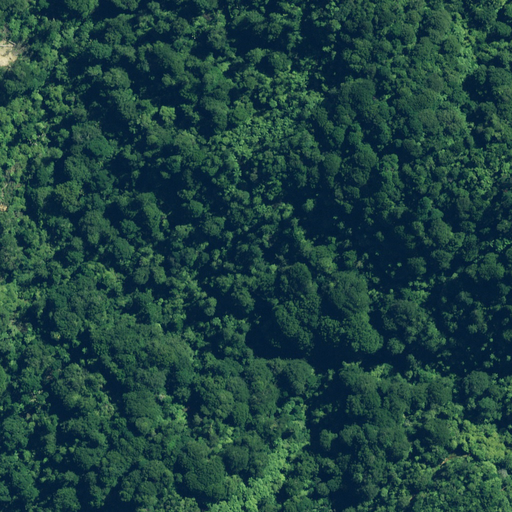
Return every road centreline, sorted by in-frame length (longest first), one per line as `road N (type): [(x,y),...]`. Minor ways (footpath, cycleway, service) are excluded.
road 1 (track): [(511,375),(318,213),(257,191),(247,179),(250,151),(277,123),(308,66),(312,0)]
road 2 (track): [(406,511),(413,491),(449,455),(461,452),(511,476)]
